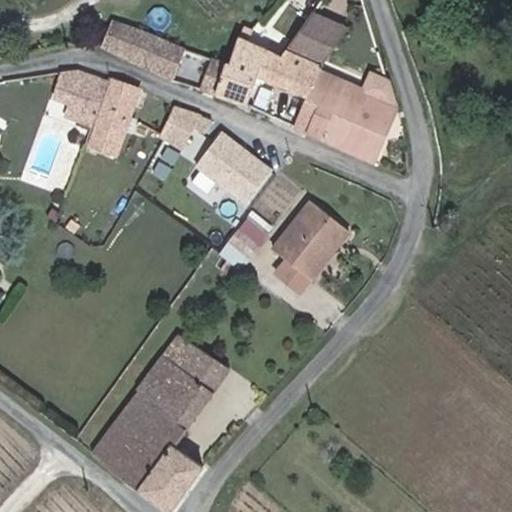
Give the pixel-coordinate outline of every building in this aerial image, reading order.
[(290,55),(324,67),(344,42),(315,15),(290,55)] [(177,82),(187,57),(116,25),(107,45),(106,48),(177,82)] [(246,31),(231,71),(220,97),(302,127),(312,100),(304,96),(313,83),(318,75),(285,62),(255,50),(259,36),(256,35),(246,31)] [(318,75),(321,77),(324,67),(290,55),(285,62),(318,75)] [(231,71),(187,57),(177,82),(220,97),(231,71)] [(317,85),(312,100),(326,106),(315,132),(380,162),(402,109),(385,67),(360,62),(347,88),(343,97),(317,85)] [(74,80),(79,67),(64,67),(62,75),(74,80)] [(110,75),(82,67),(79,67),(74,80),(67,99),(85,105),(98,110),(110,75)] [(139,82),(114,72),(105,98),(90,144),(114,153),(123,127),(139,82)] [(321,77),(317,85),(343,97),(347,88),(321,77)] [(312,100),(317,85),(313,83),(304,96),(312,100)] [(312,100),(302,127),(315,132),(326,106),(312,100)] [(185,144),(194,123),(200,110),(177,101),(162,134),(185,144)] [(98,110),(85,105),(77,130),(89,134),(98,110)] [(200,110),(194,123),(205,128),(212,115),(200,110)] [(212,193),(219,184),(247,205),(276,166),(223,128),(189,175),(212,193)] [(315,273),(354,226),(316,197),(277,245),(289,253),(308,268),(315,273)] [(80,218),(71,211),(66,219),(75,226),(80,218)] [(271,230),(250,215),(241,227),(261,242),(271,230)] [(241,227),(238,225),(228,238),(238,246),(250,254),(251,255),(261,242),(241,227)] [(250,254),(238,246),(234,253),(244,261),(250,254)] [(308,268),(289,253),(279,266),(298,280),(308,268)] [(305,286),(315,273),(308,268),(298,280),(305,286)] [(233,358),(184,325),(94,442),(123,469),(170,503),(205,456),(177,435),(233,358)]
